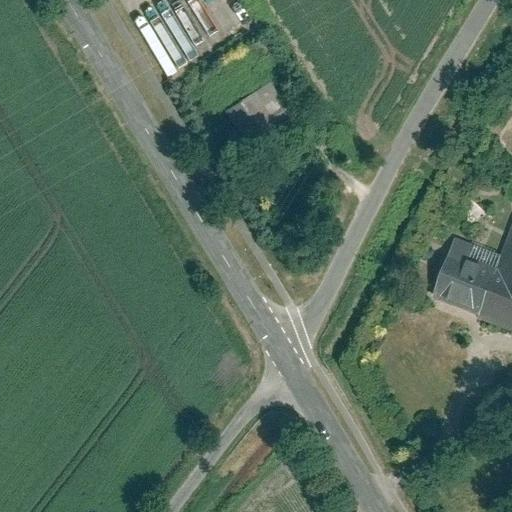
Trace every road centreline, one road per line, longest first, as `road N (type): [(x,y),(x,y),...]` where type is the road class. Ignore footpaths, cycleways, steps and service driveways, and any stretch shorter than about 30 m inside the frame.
road 1 (tertiary): [(70,0),(289,358)]
road 2 (residential): [(498,0),(289,358)]
road 3 (track): [(170,511),(289,358)]
road 4 (tertiary): [(289,358),(382,511)]
